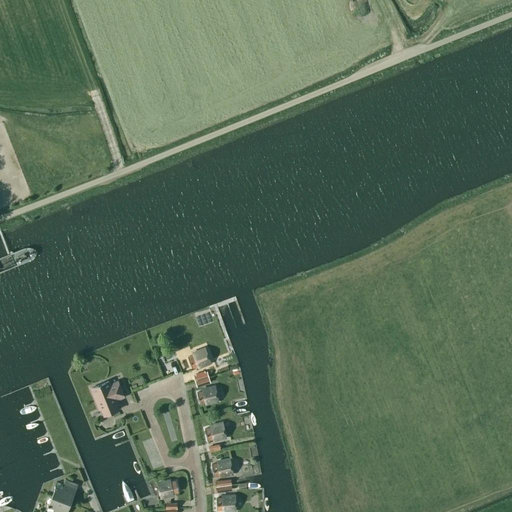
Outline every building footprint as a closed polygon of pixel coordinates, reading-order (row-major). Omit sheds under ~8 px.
[(193,355),(188,357),(192,368),(202,364),(202,365),(210,362),(205,348),(192,353),(193,355)] [(181,373),(183,382),(193,379),(190,370),(181,373)] [(123,395),(118,382),(110,385),(108,381),(91,388),(99,408),(101,407),(104,415),(117,410),(114,402),(116,402),(115,399),(123,395)] [(207,390),(197,392),(199,403),(205,402),(206,404),(218,401),(215,386),(206,388),(207,390)] [(126,396),(117,401),(121,409),(131,404),(126,396)] [(210,427),(204,428),(207,440),(217,437),(218,439),(226,437),(222,422),(210,425),(210,427)] [(233,474),(229,458),(217,461),(217,463),(211,464),(214,475),(224,473),(224,475),(233,474)] [(51,496),(70,503),(75,489),(66,485),(68,480),(64,479),(63,484),(57,482),(58,482),(57,482),(55,486),(54,486),(54,487),(55,488),(51,496)] [(170,482),(170,480),(157,483),(161,498),(169,496),(168,494),(179,491),(176,480),(170,482)] [(226,497),(216,498),(216,509),(222,509),(222,511),(235,510),(235,495),(226,495),(226,497)] [(49,511),(66,511),(70,503),(51,496),(48,505),(47,504),(47,506),(48,506),(46,511),(47,511),(49,511)] [(130,511),(140,511),(141,511),(135,501),(127,506),(130,511)]
